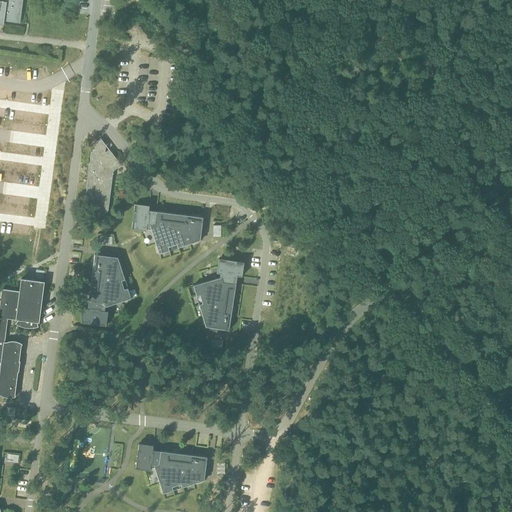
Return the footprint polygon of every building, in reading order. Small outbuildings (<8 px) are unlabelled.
[(0,0),(0,24),(4,25),(4,21),(20,23),(23,0),(0,0)] [(102,216),(108,211),(113,171),(122,165),(104,143),(101,138),(92,145),(86,195),(102,216)] [(200,241),(203,218),(156,212),(148,211),(149,205),(148,205),(134,204),(131,229),(138,230),(140,230),(146,231),(146,228),(150,228),(155,243),(156,245),(159,254),(168,251),(170,251),(178,248),(179,248),(190,244),(200,241)] [(220,225),(212,225),(213,237),(221,236),(220,225)] [(118,258),(94,255),(88,302),(87,309),(82,308),(80,323),(105,326),(106,320),(106,318),(106,317),(107,317),(107,312),(104,311),(105,307),(120,302),(122,302),(123,301),(131,299),(129,293),(118,258)] [(220,274),(219,278),(193,286),(193,287),(198,305),(199,306),(201,314),(202,317),(205,327),(229,331),(231,315),(231,314),(233,305),(236,285),(236,284),(236,282),(237,277),(242,277),(244,263),(219,259),(218,267),(217,274),(220,274)] [(2,289),(0,305),(0,394),(1,394),(2,395),(3,396),(4,396),(6,397),(7,397),(9,397),(10,397),(12,397),(13,397),(15,397),(16,396),(23,344),(22,343),(20,342),(19,342),(17,341),(16,341),(14,341),(13,341),(11,341),(10,341),(8,342),(7,342),(5,342),(8,319),(18,320),(16,324),(18,325),(19,326),(21,326),(23,327),(25,327),(27,328),(29,328),(31,328),(33,328),(35,328),(37,327),(39,327),(37,322),(39,323),(45,282),(21,279),(20,291),(2,289)] [(138,443),(135,469),(150,470),(150,467),(154,468),(159,482),(163,494),(204,481),(207,457),(160,451),(152,450),(153,445),(138,443)]
